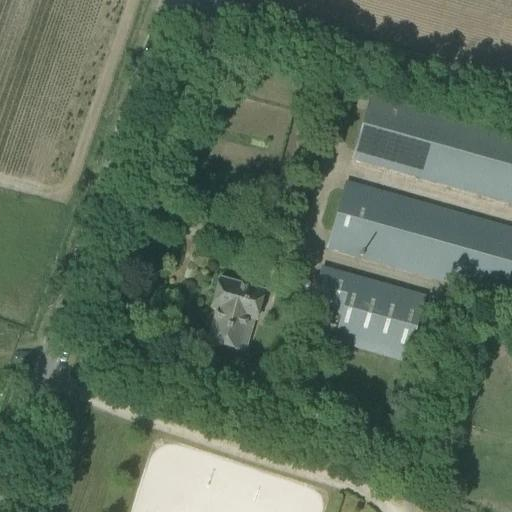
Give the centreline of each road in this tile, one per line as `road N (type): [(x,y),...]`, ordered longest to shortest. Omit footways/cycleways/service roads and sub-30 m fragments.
road 1 (unclassified): [(3,511),(184,0)]
road 2 (unknown): [(50,379),(370,494),(391,511)]
road 3 (unclassified): [(511,92),(196,0)]
